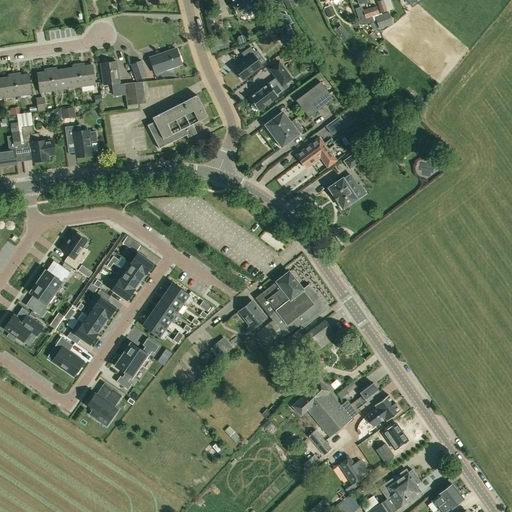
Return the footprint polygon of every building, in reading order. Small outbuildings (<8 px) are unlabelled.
[(253,5),(259,2),(258,0),(231,0),(233,3),(231,4),(236,14),(243,10),(246,15),(248,16),(254,13),(255,10),(253,5)] [(283,0),(288,9),(295,6),(292,0),(283,0)] [(387,11),(382,0),(381,0),(376,2),(380,13),(387,11)] [(394,0),(387,0),(389,10),(396,10),(394,0)] [(328,18),(335,15),(330,5),(323,8),(328,18)] [(370,8),(373,15),(379,13),(376,6),(370,8)] [(374,21),(373,15),(370,8),(362,10),(361,7),(355,9),(361,26),(374,21)] [(388,13),(375,18),(379,30),(392,25),(388,13)] [(242,36),(237,37),(236,40),(239,45),(246,42),(243,37),(242,36)] [(225,39),(218,41),(220,48),(227,46),(225,39)] [(235,67),(244,79),(262,65),(254,53),(256,51),(252,45),(242,52),(247,58),(235,67)] [(150,58),(155,73),(182,64),(176,48),(150,58)] [(126,94),(124,83),(120,84),(120,82),(117,61),(109,62),(107,61),(104,61),(103,63),(101,63),(104,84),(112,83),(114,96),(126,94)] [(132,64),(137,79),(147,76),(142,61),(132,64)] [(277,79),(277,80),(279,82),(288,75),(279,62),(269,69),(275,77),(277,79)] [(82,63),(78,64),(81,86),(96,84),(93,64),(83,66),(82,63)] [(81,86),(78,64),(74,65),(74,67),(65,68),(67,88),(81,86)] [(369,69),(380,79),(384,75),(373,65),(369,69)] [(54,67),(50,68),(53,90),(67,88),(65,68),(55,70),(54,67)] [(53,90),(50,68),(46,69),(47,71),(37,73),(39,92),(53,90)] [(10,76),(1,78),(4,97),(18,95),(14,73),(10,74),(10,76)] [(14,73),(18,95),(32,93),(29,74),(18,75),(18,73),(14,73)] [(143,81),(135,82),(138,104),(146,103),(143,81)] [(273,82),(272,81),(268,84),(267,83),(248,98),(253,104),(252,105),(252,107),(253,109),(255,109),(257,109),(258,111),(277,96),(276,95),(281,92),(273,82)] [(135,82),(124,83),(126,94),(127,106),(138,104),(135,82)] [(308,117),(333,99),(320,82),(296,101),(308,117)] [(197,95),(172,108),(186,135),(187,138),(192,136),(195,130),(192,124),(208,116),(197,95)] [(43,97),(35,98),(37,112),(45,111),(43,97)] [(74,108),(61,110),(62,118),(75,116),(74,108)] [(186,135),(172,108),(152,118),(154,120),(147,124),(159,149),(186,135)] [(17,115),(18,125),(19,131),(19,132),(23,132),(23,127),(33,126),(31,113),(17,115)] [(273,136),(283,128),(290,123),(282,113),(265,125),(266,127),(265,128),(268,133),(270,132),(273,136)] [(283,128),(273,136),(277,141),(275,142),(279,147),(280,145),(281,147),(302,132),(293,120),(290,123),(283,128)] [(340,130),(333,121),(325,127),(332,136),(340,130)] [(65,127),(67,144),(74,143),(76,156),(93,153),(91,141),(97,141),(96,132),(90,133),(81,134),(80,125),(65,127)] [(31,146),(33,162),(49,160),(48,156),(55,155),(53,138),(46,139),(40,140),(39,132),(33,133),(33,126),(23,127),(23,132),(24,134),(25,147),(31,146)] [(374,134),(370,127),(360,135),(365,141),(374,134)] [(21,146),(19,131),(11,132),(12,137),(14,147),(21,146)] [(295,155),(301,162),(324,144),(319,137),(295,155)] [(324,144),(301,162),(306,169),(320,158),(327,168),(337,161),(324,144)] [(15,149),(10,150),(0,150),(0,166),(17,164),(15,149)] [(361,160),(356,153),(344,161),(350,169),(361,160)] [(333,170),(342,163),(340,160),(330,167),(333,170)] [(328,188),(342,209),(357,199),(351,191),(358,186),(349,173),(343,178),(328,188)] [(62,251),(68,255),(64,261),(75,269),(82,259),(77,255),(87,241),(82,238),(83,236),(77,232),(76,234),(74,233),(70,240),(68,239),(69,240),(68,242),(67,242),(66,242),(67,243),(62,251)] [(133,251),(138,244),(134,241),(130,248),(133,251)] [(137,253),(130,263),(126,260),(126,261),(145,274),(152,263),(137,253)] [(113,256),(110,261),(115,264),(118,259),(113,256)] [(110,261),(106,266),(111,269),(115,264),(110,261)] [(126,261),(120,269),(139,282),(145,274),(126,261)] [(52,275),(45,270),(38,281),(56,294),(56,293),(54,292),(61,282),(64,278),(66,279),(70,272),(59,264),(52,275)] [(139,282),(120,269),(124,272),(119,279),(115,276),(134,290),(139,282)] [(290,330),(291,331),(299,325),(302,328),(327,308),(308,284),(302,289),(299,286),(296,283),(293,279),(294,277),(291,273),(289,273),(262,293),(255,299),(269,316),(272,321),(261,330),(256,334),(268,348),(290,330)] [(115,276),(107,287),(126,300),(134,290),(115,276)] [(93,284),(98,288),(102,283),(97,279),(93,284)] [(56,294),(38,281),(30,293),(41,301),(38,305),(37,304),(32,310),(42,317),(46,310),(45,309),(56,294)] [(183,304),(189,295),(172,284),(166,292),(183,304)] [(100,289),(89,305),(108,318),(115,307),(107,301),(110,296),(100,289)] [(183,304),(166,292),(160,301),(177,312),(183,304)] [(177,312),(160,301),(155,309),(171,321),(177,312)] [(257,325),(266,318),(262,313),(262,314),(252,301),(238,312),(248,324),(249,326),(246,328),(249,331),(252,329),(255,334),(256,334),(261,330),(257,325)] [(91,307),(85,314),(102,326),(108,318),(89,305),(91,307)] [(70,308),(67,313),(72,316),(75,311),(70,308)] [(171,321),(155,309),(149,317),(166,329),(171,321)] [(67,313),(63,318),(68,321),(72,316),(67,313)] [(78,320),(78,321),(97,334),(102,326),(85,314),(87,316),(82,323),(78,320)] [(21,320),(13,315),(4,328),(10,333),(7,336),(12,340),(15,336),(22,341),(29,330),(37,335),(43,327),(26,315),(23,320),(21,320)] [(166,329),(149,317),(143,326),(159,338),(166,329)] [(55,329),(59,323),(54,319),(50,326),(55,329)] [(326,321),(325,320),(303,336),(315,353),(337,336),(331,328),(330,327),(330,328),(326,322),(326,321)] [(78,321),(70,331),(89,345),(97,334),(78,321)] [(61,337),(56,343),(62,347),(52,361),(73,376),(84,361),(69,351),(73,346),(61,337)] [(154,353),(159,346),(147,338),(142,345),(145,347),(142,351),(129,342),(124,348),(126,350),(123,354),(141,367),(151,351),(154,353)] [(227,351),(219,342),(211,348),(218,358),(227,351)] [(163,353),(169,357),(172,353),(166,349),(163,353)] [(208,353),(202,357),(205,362),(211,357),(208,353)] [(123,354),(119,359),(117,358),(113,365),(125,373),(122,377),(120,376),(116,381),(127,389),(131,384),(128,381),(131,377),(133,378),(141,367),(123,354)] [(319,380),(310,389),(322,403),(330,413),(318,424),(330,437),(346,424),(352,418),(341,405),(338,401),(329,391),(319,380)] [(362,396),(358,399),(360,402),(356,405),(358,408),(371,398),(371,397),(378,392),(371,382),(359,391),(362,396)] [(344,388),(337,394),(341,399),(348,393),(344,388)] [(92,410),(90,413),(96,417),(98,414),(104,418),(106,416),(111,419),(118,409),(114,406),(121,396),(113,389),(105,400),(95,393),(93,397),(91,396),(87,402),(89,403),(86,406),(89,408),(90,410),(91,409),(92,410)] [(307,410),(318,424),(330,413),(322,403),(310,389),(292,406),(301,415),(307,410)] [(386,422),(400,411),(400,410),(399,411),(395,405),(396,404),(395,404),(393,402),(394,402),(393,401),(388,396),(389,395),(388,395),(374,405),(374,406),(375,406),(376,408),(365,416),(373,427),(384,418),(386,421),(385,421),(386,422)] [(347,400),(341,405),(352,418),(358,413),(347,400)] [(267,409),(262,414),(268,419),(272,414),(267,409)] [(382,433),(394,449),(407,440),(395,424),(382,433)] [(237,444),(242,439),(229,426),(224,431),(228,435),(230,438),(237,444)] [(324,455),(332,449),(315,430),(308,436),(324,455)] [(297,449),(299,451),(309,441),(306,439),(297,449)] [(375,450),(384,462),(394,456),(389,448),(385,443),(384,444),(375,450)] [(307,469),(319,459),(315,454),(303,464),(307,469)] [(354,464),(349,458),(342,463),(355,482),(362,477),(361,474),(367,470),(360,460),(354,464)] [(387,498),(417,477),(412,470),(402,477),(400,473),(379,488),(387,498)] [(378,504),(367,511),(392,511),(421,492),(416,484),(420,481),(417,478),(417,477),(387,498),(378,504)] [(449,498),(457,492),(452,484),(438,495),(438,496),(432,501),(432,502),(427,505),(432,511),(437,508),(449,498)] [(360,487),(354,492),(357,495),(363,490),(360,487)] [(463,499),(457,492),(449,498),(437,508),(440,511),(445,511),(449,509),(449,510),(463,499)] [(352,495),(347,499),(356,510),(361,506),(352,495)] [(361,504),(366,511),(367,511),(378,504),(373,496),(361,504)]
